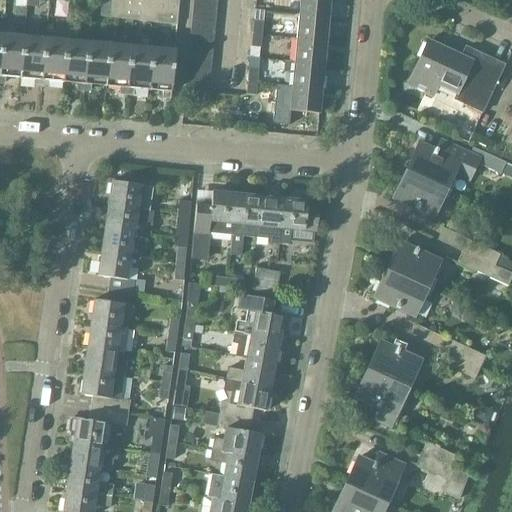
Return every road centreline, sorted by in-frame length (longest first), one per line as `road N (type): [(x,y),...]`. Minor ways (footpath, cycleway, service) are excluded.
road 1 (residential): [(20,511),(77,139)]
road 2 (unclassified): [(287,511),(349,167)]
road 3 (residential): [(349,167),(77,139)]
road 4 (unclassified): [(349,167),(369,0)]
